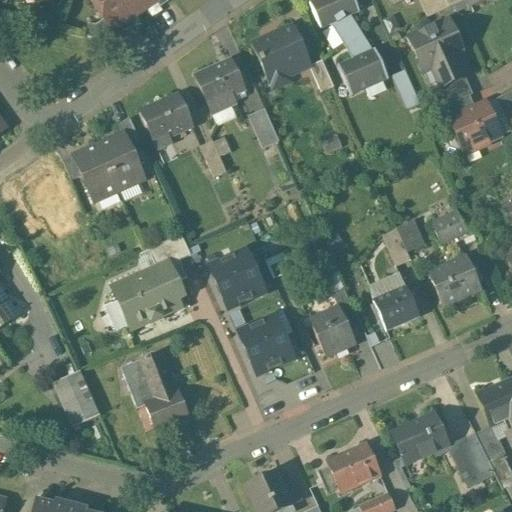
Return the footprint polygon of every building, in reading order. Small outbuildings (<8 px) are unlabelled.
[(122,0),(88,0),(102,20),(108,28),(113,29),(133,15),(122,0)] [(122,0),(133,15),(155,1),(155,0),(122,0)] [(315,0),(308,3),(319,29),(330,24),(344,47),(361,36),(348,16),(358,12),(352,0),(315,0)] [(429,0),(417,0),(426,18),(436,13),(429,0)] [(444,0),(429,0),(436,13),(448,8),(444,0)] [(102,20),(95,25),(87,24),(85,37),(110,42),(113,29),(108,28),(102,20)] [(447,21),(407,39),(422,72),(430,69),(439,89),(464,78),(455,58),(455,57),(459,48),(447,21)] [(290,28),(251,48),(272,90),(290,81),(286,74),(308,63),(290,28)] [(361,36),(344,47),(352,60),(338,66),(337,66),(336,66),(349,97),(351,96),(350,96),(385,80),(387,80),(373,50),(372,50),(372,51),(371,51),(361,36)] [(228,61),(193,77),(210,114),(232,104),(228,96),(241,90),(228,61)] [(332,87),(320,61),(308,67),(319,93),(332,87)] [(405,108),(418,102),(403,70),(391,75),(405,108)] [(464,78),(439,89),(447,105),(468,96),(471,95),(464,78)] [(511,90),(496,100),(506,122),(511,119),(511,90)] [(447,105),(435,111),(442,127),(450,129),(452,128),(448,119),(473,108),(468,96),(447,105)] [(174,97),(138,112),(154,149),(167,143),(164,137),(187,128),(174,97)] [(473,108),(448,119),(452,128),(463,154),(464,154),(463,152),(497,137),(498,139),(499,138),(487,111),(476,115),(473,108)] [(264,111),(246,119),(260,151),(278,143),(264,111)] [(140,144),(129,119),(117,124),(121,134),(122,133),(129,149),(140,144)] [(122,135),(98,146),(97,144),(117,190),(141,180),(142,181),(143,181),(129,149),(122,133),(121,134),(122,135)] [(211,142),(198,147),(212,179),(225,173),(211,142)] [(97,146),(74,157),(73,155),(72,156),(81,176),(93,203),(94,203),(93,201),(117,190),(97,144),(96,145),(97,146)] [(72,154),(60,159),(70,181),(81,176),(72,156),(73,155),(72,154)] [(58,174),(11,195),(30,235),(50,226),(57,242),(80,232),(73,216),(76,215),(58,174)] [(511,208),(503,213),(509,227),(511,225),(511,208)] [(453,214),(430,226),(440,246),(463,235),(453,214)] [(395,230),(381,237),(394,266),(408,259),(395,230)] [(180,235),(147,249),(157,270),(168,265),(175,282),(186,277),(179,260),(190,255),(180,235)] [(218,289),(254,273),(245,252),(208,268),(214,280),(218,289)] [(465,259),(428,276),(442,307),(479,290),(465,259)] [(157,270),(113,290),(130,328),(177,307),(168,288),(176,284),(175,282),(168,265),(157,270)] [(264,295),(254,273),(218,289),(223,299),(228,311),(264,295)] [(404,288),(372,302),(384,330),(416,316),(404,288)] [(353,312),(343,289),(333,293),(338,307),(339,307),(343,316),(353,312)] [(0,327),(16,317),(0,293),(0,327)] [(338,307),(312,318),(328,357),(355,345),(343,316),(339,307),(338,307)] [(247,355),(284,339),(274,317),(238,333),(242,344),(247,355)] [(294,361),(284,339),(247,355),(252,365),(257,377),(294,361)] [(160,353),(119,369),(146,437),(188,420),(177,391),(175,392),(160,353)] [(99,416),(79,372),(51,384),(71,429),(99,416)] [(511,381),(476,396),(489,427),(491,426),(508,419),(511,416),(511,381)] [(432,416),(390,434),(404,465),(431,453),(434,459),(448,452),(445,447),(446,447),(432,416)] [(489,427),(473,434),(487,462),(501,455),(502,456),(504,455),(491,426),(489,427)] [(446,447),(445,447),(448,452),(461,479),(476,473),(475,471),(488,465),(486,462),(487,462),(473,434),(446,447)] [(365,445),(325,463),(339,494),(379,476),(365,445)] [(501,455),(487,462),(502,491),(511,485),(511,476),(502,456),(501,455)] [(488,465),(475,471),(476,473),(481,482),(493,476),(501,492),(502,491),(487,462),(486,462),(488,465)] [(275,472),(244,486),(255,511),(292,511),(290,507),(299,503),(291,485),(282,489),(275,472)] [(387,495),(358,508),(359,511),(390,511),(394,510),(387,495)] [(85,511),(87,509),(53,501),(52,504),(34,500),(31,511),(85,511)]
